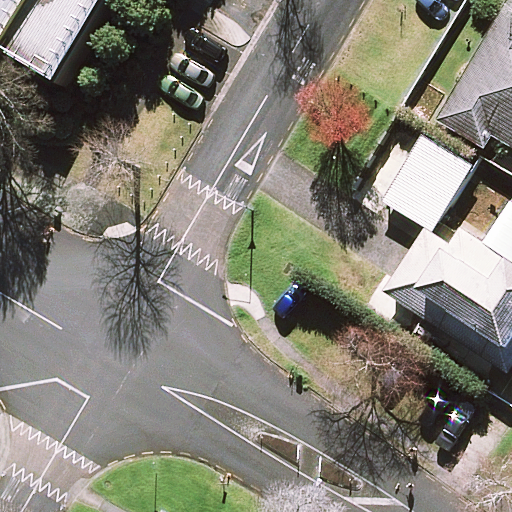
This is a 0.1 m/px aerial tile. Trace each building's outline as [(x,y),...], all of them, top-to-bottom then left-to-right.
[(0,0),(0,50),(70,91),(123,0),(0,0)] [(511,165),(511,20),(448,127),(511,165)] [(448,226),(481,167),(430,139),(397,198),(448,226)] [(397,300),(511,371),(511,341),(442,295),(467,258),(436,238),(397,300)] [(442,295),(511,341),(511,266),(477,243),(467,258),(442,295)]
